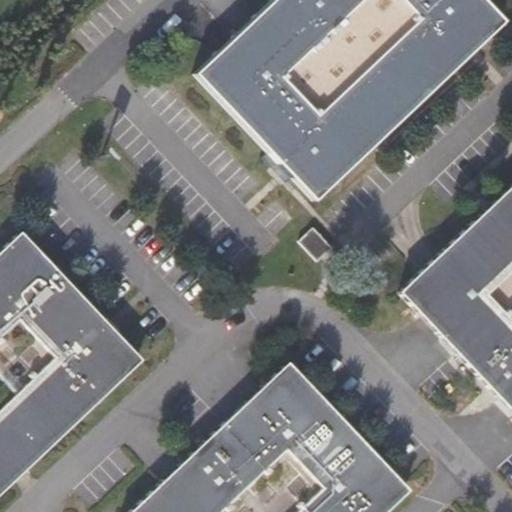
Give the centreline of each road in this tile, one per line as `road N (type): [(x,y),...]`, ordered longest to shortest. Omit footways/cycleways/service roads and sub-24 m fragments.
road 1 (residential): [(507,511),(327,326),(309,310),(282,304),(241,314),(29,511)]
road 2 (residential): [(0,157),(169,0)]
